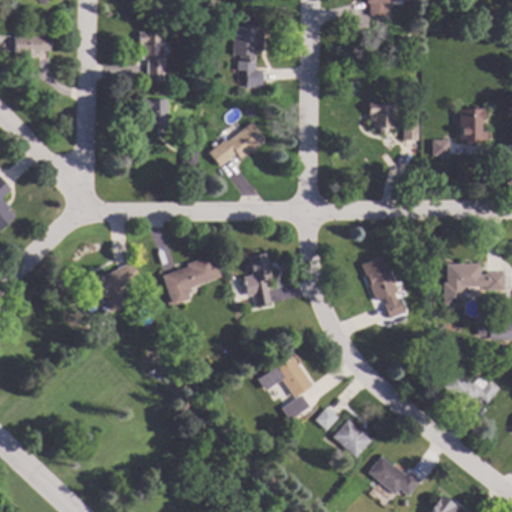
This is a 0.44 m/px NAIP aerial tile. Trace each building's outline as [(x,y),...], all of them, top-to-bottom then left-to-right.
[(176,0),(176,8),(158,8),(158,0),(176,0)] [(385,0),(385,3),(384,3),(384,16),(366,15),(366,3),(362,3),(362,0),(385,0)] [(260,52),(252,52),(252,70),(260,70),(260,87),(243,87),(243,70),(234,70),(234,60),(237,60),(237,54),(230,54),(230,26),(244,26),(244,20),(261,21),(260,52)] [(437,34),(427,34),(427,25),(437,25),(437,34)] [(160,80),(143,80),(143,59),(138,59),(138,44),(136,44),(136,31),(160,31),(160,80)] [(47,51),(37,51),(37,53),(31,53),(31,58),(10,58),(10,51),(0,51),(0,35),(47,35),(47,51)] [(164,125),(139,125),(140,99),(165,99),(164,125)] [(390,128),(384,128),(384,134),(375,134),(375,128),(368,128),(368,120),(365,120),(365,103),(390,103),(390,128)] [(482,121),(479,121),(479,131),(485,131),(485,140),(477,140),(477,142),(470,142),(470,145),(463,145),(463,140),(456,140),(457,108),(482,108),(482,121)] [(415,140),(400,140),(400,120),(415,120),(415,140)] [(262,138),(255,143),(256,144),(242,156),(241,154),(236,158),(233,153),(217,166),(205,151),(222,138),(224,141),(248,121),(262,138)] [(445,160),(437,160),(437,155),(429,155),(429,139),(445,139),(445,160)] [(195,166),(179,166),(179,150),(195,150),(195,166)] [(0,179),(8,188),(0,195),(0,199),(7,206),(5,208),(12,216),(0,226),(0,179)] [(268,280),(264,280),(268,303),(250,306),(248,295),(243,296),(240,276),(248,275),(245,256),(264,252),(268,280)] [(218,277),(165,295),(158,275),(184,266),(182,263),(210,254),(218,277)] [(395,291),(391,293),(393,299),(396,298),(401,312),(385,318),(380,305),(383,303),(380,297),(372,301),(357,264),(380,255),(395,291)] [(138,282),(83,305),(75,285),(91,279),(91,277),(97,274),(99,275),(114,269),(114,268),(130,261),(138,282)] [(477,274),(483,274),(483,271),(501,271),(501,290),(483,290),(482,286),(443,287),(443,263),(477,263),(477,274)] [(424,294),(418,296),(415,288),(422,286),(424,294)] [(510,339),(487,339),(487,319),(510,319),(510,339)] [(309,386),(291,398),(278,379),(262,390),(254,378),(288,355),(309,386)] [(468,383),(469,381),(470,382),(475,376),(484,382),(486,380),(496,387),(484,402),(475,396),(465,408),(439,387),(452,371),(468,383)] [(196,380),(191,383),(187,376),(193,373),(196,380)] [(263,390),(275,409),(290,399),(277,381),(263,390)] [(305,407),(285,420),(278,408),(298,395),(305,407)] [(335,417),(323,430),(311,419),(323,406),(335,417)] [(354,427),(357,424),(365,432),(362,435),(367,440),(351,458),(328,436),(344,419),(354,427)] [(389,466),(391,464),(402,474),(405,470),(417,481),(404,496),(395,488),(390,494),(364,472),(377,456),(389,466)] [(452,505),(451,506),(454,508),(454,507),(460,511),(427,511),(429,510),(426,508),(438,494),(452,505)]
